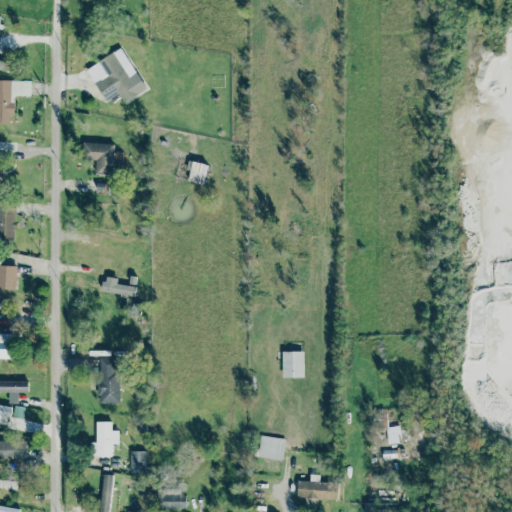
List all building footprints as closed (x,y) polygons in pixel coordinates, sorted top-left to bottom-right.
[(146,89),(121,47),(86,69),(106,102),(119,94),(124,102),(146,89)] [(30,81),(0,79),(0,123),(9,123),(10,115),(13,115),(14,95),(30,95),(30,81)] [(113,173),(113,143),(83,142),(83,160),(95,160),(95,173),(113,173)] [(186,169),(190,170),(187,180),(202,184),(207,165),(188,160),(186,169)] [(0,239),(15,239),(16,202),(0,201),(0,239)] [(0,289),(15,289),(16,266),(0,265),(0,289)] [(134,295),(135,286),(116,284),(117,278),(104,276),(102,291),(134,295)] [(0,358),(15,358),(15,333),(0,333),(0,358)] [(304,377),(303,351),(281,351),(281,377),(304,377)] [(117,403),(118,358),(99,358),(97,402),(117,403)] [(28,381),(0,381),(0,392),(8,392),(8,403),(17,403),(17,392),(27,392),(28,381)] [(0,425),(21,428),(23,419),(10,417),(11,406),(0,404),(0,425)] [(96,442),(89,442),(89,456),(111,456),(111,443),(118,443),(118,430),(111,430),(111,422),(96,421),(96,442)] [(285,439),(259,436),(257,457),(283,459),(285,439)] [(0,458),(26,458),(25,440),(0,440),(0,458)] [(129,472),(145,473),(145,451),(130,451),(129,472)] [(108,511),(113,475),(104,474),(98,511),(108,511)] [(337,500),(338,482),(318,481),(318,475),(309,474),(309,481),(297,480),(296,496),(305,497),(304,507),(317,507),(318,499),(337,500)] [(0,487),(15,488),(16,480),(0,479),(0,487)] [(183,488),(158,489),(159,509),(184,509),(183,488)] [(363,511),(373,511),(373,503),(364,503),(363,511)]
